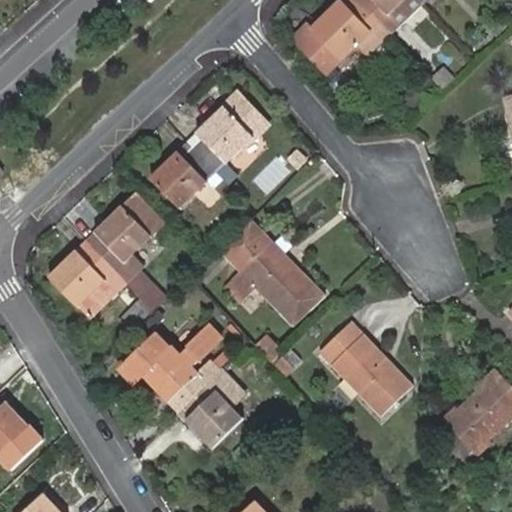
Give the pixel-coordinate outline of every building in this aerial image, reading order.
[(388,33),(355,0),(353,0),(346,7),(344,4),(332,14),(331,13),(314,29),(313,27),(296,42),(324,71),(340,57),(357,43),(359,46),(367,53),(388,33)] [(355,0),(388,33),(422,0),(355,0)] [(344,4),(340,1),(329,11),(331,13),(332,14),(344,4)] [(331,13),(329,11),(313,27),(314,29),(331,13)] [(343,60),(359,46),(357,43),(340,57),(343,60)] [(423,108),(445,90),(433,77),(412,94),(423,108)] [(225,107),(198,133),(202,137),(213,127),(211,125),(228,110),(225,107)] [(204,139),(195,148),(219,171),(227,164),(255,137),(228,110),(211,125),(213,127),(202,137),(204,139)] [(198,133),(189,142),(195,148),(204,139),(202,137),(198,133)] [(255,137),(227,164),(229,166),(257,139),(255,137)] [(195,148),(189,142),(178,152),(183,156),(185,158),(195,148)] [(219,171),(195,148),(185,158),(183,156),(171,167),(170,165),(153,181),(181,209),(208,182),(219,171)] [(183,156),(178,152),(151,178),(153,181),(170,165),(171,167),(183,156)] [(210,185),(208,182),(181,209),(183,210),(210,185)] [(137,191),(123,205),(126,208),(152,235),(154,238),(169,223),(137,191)] [(123,205),(96,232),(100,235),(110,225),(109,224),(126,208),(123,205)] [(143,298),(146,301),(155,292),(137,272),(144,266),(136,257),(133,254),(152,235),(126,208),(109,224),(110,225),(100,235),(102,237),(93,245),(127,281),(143,298)] [(256,218),(240,234),(249,243),(265,228),(256,218)] [(329,296),(313,279),(296,261),(292,264),(273,245),(278,241),(265,228),(249,243),(240,234),(222,252),(241,271),(226,285),(241,300),(256,286),(259,283),(284,309),(288,304),(304,320),(329,296)] [(96,232),(87,239),(93,245),(102,237),(100,235),(96,232)] [(133,254),(136,257),(154,238),(152,235),(133,254)] [(93,245),(87,239),(77,250),(81,254),(83,256),(93,245)] [(296,261),(278,241),(273,245),(292,264),(296,261)] [(127,281),(93,245),(83,256),(81,254),(70,264),(68,262),(51,278),(80,306),(90,317),(127,281)] [(81,254),(77,250),(50,276),(51,278),(68,262),(70,264),(81,254)] [(281,312),(284,309),(259,283),(256,286),(281,312)] [(143,298),(127,314),(138,327),(154,310),(146,301),(143,298)] [(284,309),(281,312),(296,327),(304,320),(288,304),(284,309)] [(322,353),(346,379),(349,376),(386,414),(416,385),(398,365),(394,369),(376,349),(380,346),(357,321),(322,353)] [(175,397),(185,407),(223,371),(213,361),(203,371),(198,365),(227,336),(214,323),(185,352),(176,343),(171,348),(157,334),(122,368),(136,382),(145,373),(161,391),(163,388),(173,399),(175,397)] [(257,344),(273,362),(286,351),(271,333),(257,344)] [(398,365),(380,346),(376,349),(394,369),(398,365)] [(275,362),(285,377),(305,363),(294,349),(275,362)] [(223,371),(185,407),(194,417),(193,419),(202,429),(200,431),(215,448),(245,419),(219,393),(232,381),(223,371)] [(511,386),(498,372),(480,389),(484,392),(463,412),(459,408),(448,420),(479,453),(491,441),(489,439),(511,416),(511,386)] [(169,404),(173,399),(163,388),(161,391),(145,373),(143,376),(169,404)] [(349,376),(346,379),(383,416),(386,414),(349,376)] [(246,395),(232,381),(219,393),(245,419),(246,417),(235,405),(246,395)] [(484,392),(480,389),(459,408),(463,412),(484,392)] [(8,403),(3,408),(13,419),(16,417),(28,430),(31,428),(8,403)] [(0,408),(0,450),(3,454),(28,430),(16,417),(13,419),(3,408),(1,409),(0,408)] [(511,420),(511,416),(489,439),(491,441),(511,420)] [(202,429),(193,419),(187,424),(213,449),(215,448),(200,431),(202,429)] [(0,494),(23,466),(6,452),(0,459),(0,494)] [(54,511),(65,511),(48,493),(46,496),(57,509),(54,511)] [(54,511),(57,509),(46,496),(28,511),(54,511)] [(258,503),(266,511),(271,511),(260,500),(258,503)] [(266,511),(258,503),(248,511),(266,511)]
